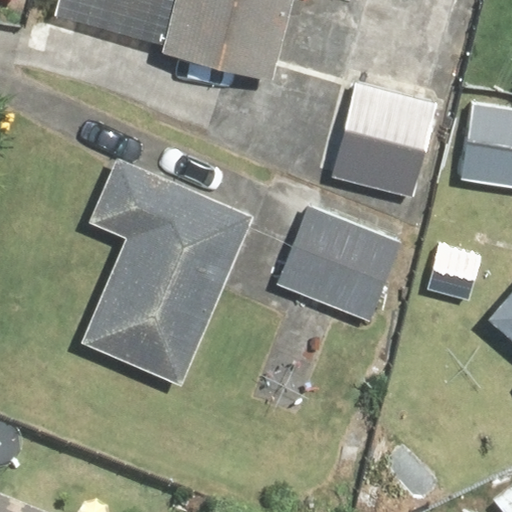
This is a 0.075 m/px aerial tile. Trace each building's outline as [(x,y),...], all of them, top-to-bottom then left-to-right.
[(294,0),(170,0),(157,52),(273,82),(294,0)] [(455,0),(364,0),(338,85),(422,111),(455,0)] [(511,104),(467,101),(461,179),(511,183),(511,104)] [(122,236),(77,342),(179,385),(252,212),(114,154),(86,220),(122,236)] [(399,241),(306,203),(274,280),(367,318),(399,241)] [(511,281),(483,315),(511,340),(511,281)] [(32,511),(0,499),(0,511),(32,511)]
